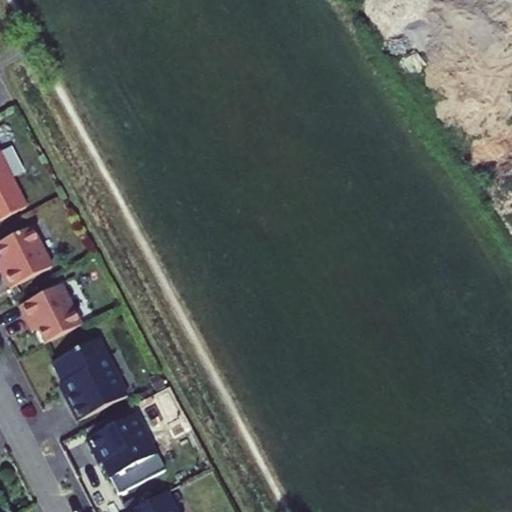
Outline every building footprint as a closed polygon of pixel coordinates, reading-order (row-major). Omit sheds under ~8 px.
[(18,176),(28,170),(15,146),(5,152),(18,176)] [(0,230),(24,218),(0,170),(0,230)] [(1,285),(8,299),(50,277),(29,237),(0,252),(0,271),(5,282),(1,285)] [(42,354),(79,335),(59,295),(17,316),(24,331),(29,328),(35,340),(42,354)] [(29,328),(24,331),(30,342),(35,340),(29,328)] [(64,409),(76,432),(126,406),(96,349),(50,373),(60,393),(68,407),(64,409)] [(64,409),(68,407),(60,393),(57,395),(64,409)] [(134,424),(85,449),(92,463),(95,461),(101,472),(117,503),(163,480),(134,424)] [(95,461),(92,463),(98,474),(101,472),(95,461)] [(170,511),(165,502),(145,511),(170,511)]
